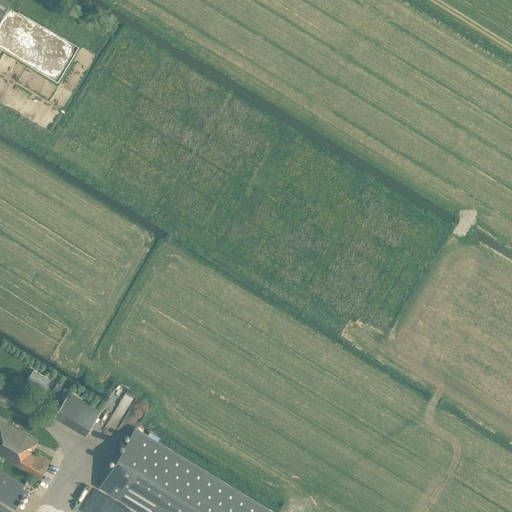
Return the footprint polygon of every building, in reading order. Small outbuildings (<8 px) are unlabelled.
[(0,0),(0,19),(11,1),(10,0),(0,0)] [(28,380),(25,384),(31,387),(33,383),(43,390),(50,379),(34,369),(27,380),(28,380)] [(87,434),(101,409),(69,390),(55,415),(87,434)] [(0,453),(40,477),(50,459),(33,449),(39,439),(0,415),(0,453)] [(270,511),(137,429),(107,487),(147,511),(270,511)] [(0,511),(11,511),(28,486),(0,468),(0,511)]
